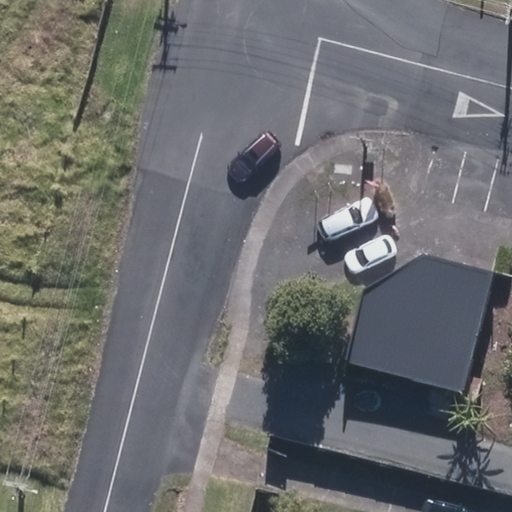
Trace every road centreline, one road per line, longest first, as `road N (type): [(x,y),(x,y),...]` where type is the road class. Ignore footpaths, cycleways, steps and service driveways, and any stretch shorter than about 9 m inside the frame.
road 1 (residential): [(106,511),(231,19)]
road 2 (tertiary): [(511,88),(231,19)]
